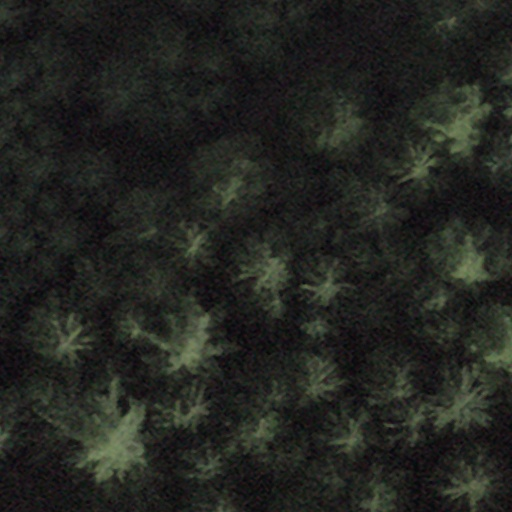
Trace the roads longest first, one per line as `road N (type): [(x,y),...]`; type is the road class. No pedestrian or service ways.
road 1 (track): [(426,0),(153,511)]
road 2 (track): [(398,0),(122,227),(0,380)]
